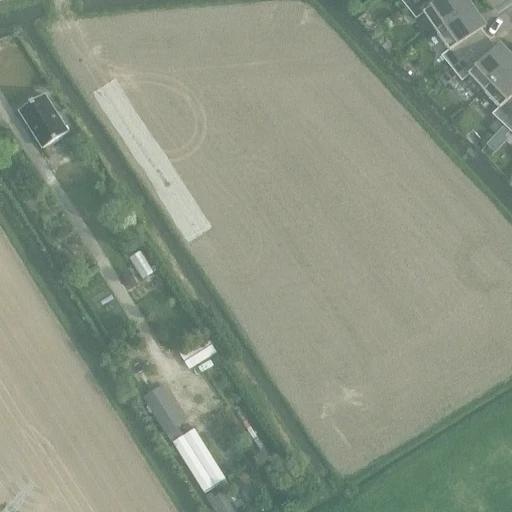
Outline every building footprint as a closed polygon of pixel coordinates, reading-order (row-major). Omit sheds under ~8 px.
[(400,0),(400,1),(407,10),(420,0),(400,0)] [(420,0),(407,10),(415,20),(423,14),(435,33),(471,8),(465,0),(420,0)] [(445,62),(451,69),(488,40),(480,30),(483,28),(484,29),(485,28),(471,8),(435,33),(448,51),(440,56),(445,62)] [(488,40),(451,69),(461,82),(468,76),(483,92),(511,65),(511,60),(498,45),(497,46),(498,47),(495,49),(488,40)] [(445,62),(437,68),(443,75),(451,69),(445,62)] [(491,115),(503,126),(511,116),(511,65),(483,92),(498,108),(491,115)] [(44,96),(18,111),(42,150),(63,136),(67,133),(44,96)] [(511,116),(503,126),(511,134),(511,116)] [(495,121),(488,129),(495,135),(502,128),(495,121)] [(206,336),(183,350),(193,366),(216,352),(206,336)] [(171,443),(203,494),(214,511),(238,511),(219,484),(225,480),(194,429),(182,436),(177,428),(185,423),(184,421),(187,419),(166,387),(163,389),(162,386),(142,398),(171,443)]
